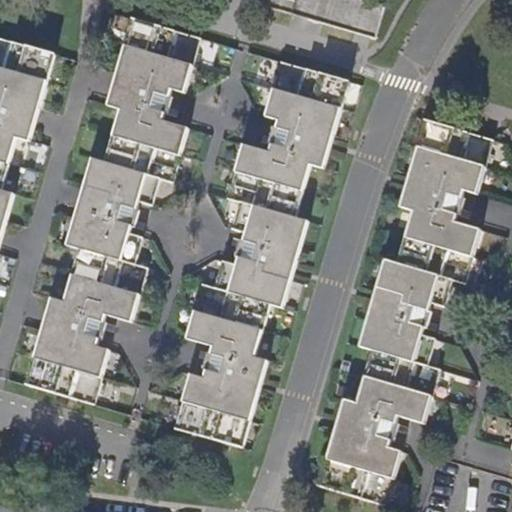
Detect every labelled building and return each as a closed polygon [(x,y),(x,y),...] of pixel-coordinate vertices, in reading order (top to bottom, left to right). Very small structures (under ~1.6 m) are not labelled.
[(330,0),(313,0),(308,20),(324,25),(330,0)] [(376,41),(385,5),(365,0),(330,0),(324,25),(376,41)] [(99,394),(102,385),(111,353),(98,348),(100,341),(102,342),(108,324),(106,323),(107,317),(134,324),(145,285),(148,276),(150,269),(137,265),(144,240),(131,236),(134,227),(136,228),(140,212),(138,211),(140,205),(153,208),(161,181),(174,185),(176,180),(178,170),(182,158),(190,131),(188,131),(164,124),(166,117),(169,117),(174,100),(171,99),(173,92),(186,96),(195,63),(199,54),(202,41),(132,21),(125,49),(117,75),(111,94),(108,108),(120,112),(105,164),(92,160),(84,188),(80,205),(67,247),(79,251),(72,276),(65,303),(52,300),(43,332),(35,360),(26,386),(96,406),(99,394)] [(0,249),(16,196),(3,192),(19,140),(30,143),(34,129),(40,110),(56,56),(0,40),(0,249)] [(278,78),(276,87),(266,119),(279,123),(277,130),(274,129),(269,146),(271,147),(269,155),(244,147),(232,187),(230,195),(228,201),(241,205),(233,230),(246,235),(243,242),(242,242),(236,258),(238,259),(236,266),(223,262),(216,289),(204,286),(202,291),(199,300),(188,340),(213,348),(212,355),(208,354),(203,371),(206,372),(204,380),(191,376),(182,408),(179,417),(176,430),(244,450),(269,363),(256,359),(272,307),(285,310),(310,223),(297,219),(312,168),(325,172),(351,84),(282,64),(278,78)] [(468,281),(471,271),(483,233),(456,224),(459,217),(462,218),(467,200),(464,199),(466,192),(479,197),(488,164),(492,155),(496,142),(426,122),(401,209),(413,213),(398,265),(385,261),(360,348),(373,352),(357,405),(344,401),(320,488),(387,508),(391,495),(394,485),(403,454),(390,450),(393,442),(395,443),(401,425),(398,425),(400,418),(426,426),(438,386),(441,377),(442,371),(429,367),(436,341),(424,337),(426,331),(428,331),(433,313),(430,313),(433,305),(446,309),(454,282),(466,287),(468,281)]
